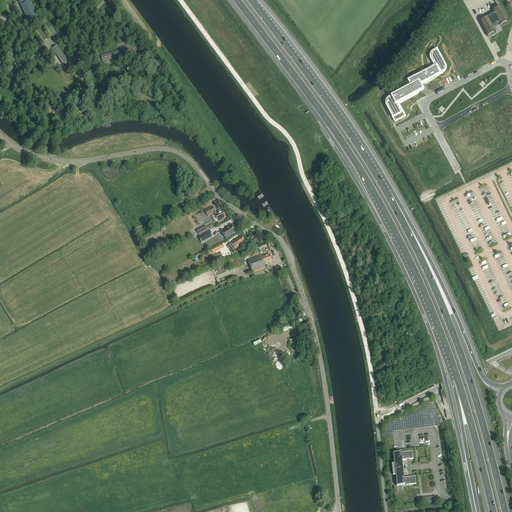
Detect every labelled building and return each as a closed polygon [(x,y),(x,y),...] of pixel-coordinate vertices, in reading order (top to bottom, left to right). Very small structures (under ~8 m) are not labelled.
[(37,16),(30,1),(24,4),(25,6),(22,8),(28,21),(37,16)] [(488,18),(479,22),(487,37),(488,37),(487,35),(495,31),(495,33),(496,32),(493,28),(500,25),(500,26),(501,26),(500,24),(507,20),(508,22),(508,21),(500,7),(492,11),(494,15),(488,18)] [(47,39),(42,31),(37,34),(43,42),(47,39)] [(57,45),(52,49),(63,65),(68,62),(57,45)] [(127,48),(101,56),(102,62),(129,54),(127,48)] [(387,104),(387,105),(387,106),(387,107),(395,122),(402,118),(404,117),(398,104),(410,98),(422,91),(419,86),(433,78),(442,74),(443,73),(444,72),(445,71),(445,69),(445,68),(445,67),(440,59),(436,51),(434,52),(433,53),(432,54),(432,55),(431,56),(431,57),(431,58),(431,59),(432,59),(435,66),(436,68),(398,88),(401,93),(397,95),(389,99),(389,100),(388,101),(387,101),(387,102),(387,103),(387,104)] [(396,130),(391,133),(396,139),(401,136),(396,130)] [(412,141),(415,147),(429,141),(426,135),(412,141)] [(222,210),(216,213),(213,207),(205,211),(208,217),(214,214),(218,223),(225,219),(224,218),(226,217),(222,210)] [(231,225),(221,232),(226,240),(236,233),(231,225)] [(206,226),(197,231),(199,236),(208,231),(206,226)] [(210,232),(199,237),(202,242),(212,237),(210,232)] [(232,244),(231,244),(227,247),(233,256),(237,253),(235,249),(236,248),(236,249),(246,242),(241,236),(231,242),(232,244)] [(260,257),(260,256),(248,261),(253,273),(267,268),(266,265),(272,262),(270,255),(263,257),(262,256),(260,257)] [(289,341),(291,352),(299,351),(297,339),(289,341)] [(397,486),(416,484),(415,477),(404,478),(402,460),(413,459),(413,452),(393,454),(394,464),(392,465),(393,476),(396,476),(397,486)]
